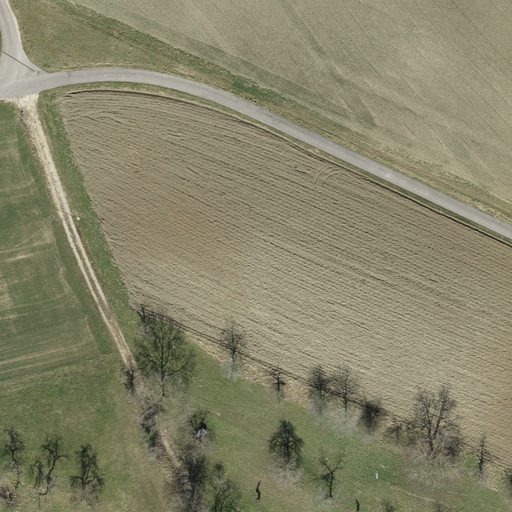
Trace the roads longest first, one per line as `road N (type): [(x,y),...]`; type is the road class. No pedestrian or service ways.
road 1 (track): [(511,234),(205,94),(115,74),(22,89)]
road 2 (track): [(200,511),(93,287),(22,89)]
